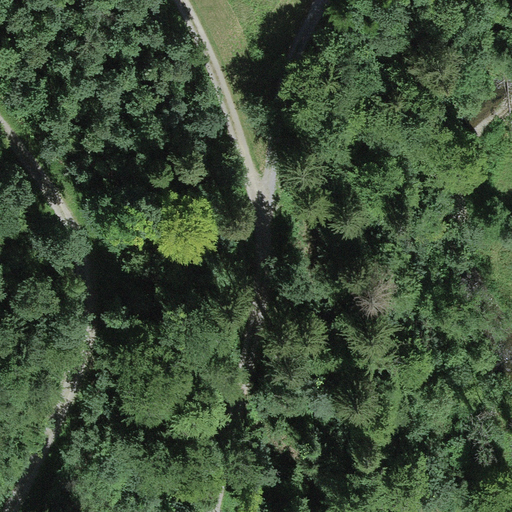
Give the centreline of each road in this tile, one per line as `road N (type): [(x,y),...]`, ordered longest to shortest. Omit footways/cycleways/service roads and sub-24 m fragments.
road 1 (track): [(215,511),(267,302),(268,222),(188,0)]
road 2 (track): [(0,125),(84,245),(92,323),(60,413),(11,511)]
road 3 (track): [(316,0),(283,94),(268,222)]
